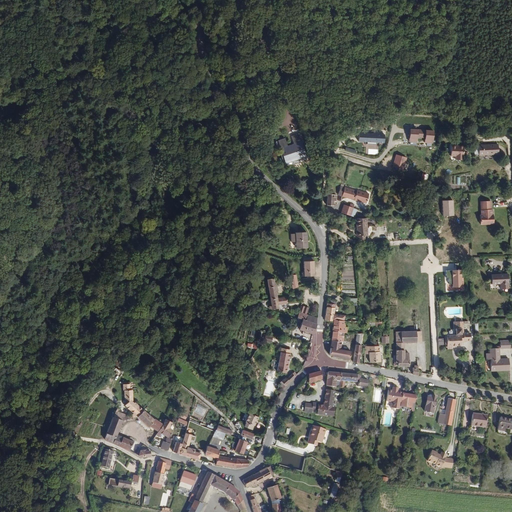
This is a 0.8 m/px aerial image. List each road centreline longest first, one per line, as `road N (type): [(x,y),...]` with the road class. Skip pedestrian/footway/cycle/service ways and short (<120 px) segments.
road 1 (tertiary): [(188,0),(197,51),(242,154),(322,238)]
road 2 (track): [(0,407),(159,212)]
road 3 (track): [(159,212),(103,0)]
road 4 (track): [(402,73),(386,108),(354,110),(322,149),(375,161),(392,127)]
road 5 (tertiary): [(320,359),(511,402)]
road 6 (track): [(287,0),(293,70),(324,167)]
road 7 (tertiary): [(320,359),(283,397),(254,468),(242,473)]
road 8 (track): [(402,73),(288,0)]
road 9 (tertiary): [(322,238),(320,359)]
road 10 (track): [(511,121),(402,73)]
